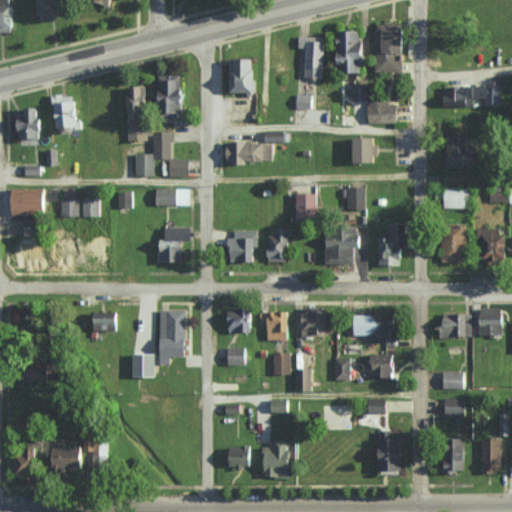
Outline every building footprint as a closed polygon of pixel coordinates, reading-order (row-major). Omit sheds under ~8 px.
[(12,0),(0,0),(0,32),(13,32),(12,0)] [(60,18),(58,0),(37,0),(38,20),(60,18)] [(403,72),(403,54),(404,54),(404,23),(376,23),(376,72),(403,72)] [(362,72),(362,63),(365,63),(365,30),(340,31),(341,73),(362,72)] [(306,48),(305,77),(324,77),(325,36),(300,36),(300,48),(306,48)] [(255,92),(255,59),(231,59),(231,92),(255,92)] [(183,74),(159,75),(160,115),(184,115),(183,74)] [(398,122),(397,95),(371,95),(371,83),(353,84),(353,100),(368,99),(369,123),(398,122)] [(472,106),(472,98),(485,98),(486,106),(501,106),(501,85),(446,86),(447,106),(472,106)] [(130,139),(152,138),(149,86),(127,87),(130,139)] [(313,108),(313,94),(296,93),(296,108),(313,108)] [(79,131),(77,94),(53,95),(55,132),(79,131)] [(41,139),(40,109),(17,109),(18,139),(41,139)] [(173,158),(172,131),(154,132),(155,158),(173,158)] [(265,141),(285,142),(285,131),(266,131),(265,141)] [(473,134),(449,135),(450,168),(477,167),(476,145),(473,145),(473,134)] [(378,137),(357,138),(358,163),(379,162),(378,137)] [(273,142),(228,143),(228,162),(274,161),(273,142)] [(58,165),(58,149),(47,150),(48,165),(58,165)] [(137,175),(154,175),(154,153),(136,153),(137,175)] [(171,176),(190,175),(190,158),(170,159),(171,176)] [(26,175),(41,174),(41,164),(26,165),(26,175)] [(366,187),(348,186),(348,209),(366,209),(366,187)] [(471,208),(472,188),(447,187),(446,207),(471,208)] [(49,188),(14,188),(14,215),(49,215),(49,188)] [(192,204),(192,188),(158,188),(157,204),(192,204)] [(134,207),(134,191),(118,191),(119,207),(134,207)] [(297,194),(298,220),(319,219),(319,193),(297,194)] [(101,198),(83,199),(84,216),(101,215),(101,198)] [(65,199),(66,216),(81,216),(80,199),(65,199)] [(40,218),(25,218),(24,236),(40,236),(40,218)] [(406,223),(389,223),(388,237),(380,236),(379,264),(405,265),(406,223)] [(444,262),(468,261),(467,224),(443,224),(444,262)] [(160,261),(181,262),(181,250),(185,250),(185,241),(192,241),(192,227),(167,227),(166,240),(160,240),(160,261)] [(289,261),(289,228),(277,228),(277,235),(269,235),(268,261),(289,261)] [(326,262),(356,263),(356,247),(363,247),(363,228),(327,228),(326,262)] [(505,228),(480,229),(481,262),(505,262),(505,228)] [(254,262),(255,230),(235,230),(235,237),(229,237),(229,261),(254,262)] [(109,236),(92,237),(92,247),(89,247),(89,263),(110,262),(109,236)] [(43,237),(17,238),(18,265),(43,264),(43,237)] [(78,259),(78,237),(55,237),(55,259),(78,259)] [(327,335),(326,307),(302,307),(303,335),(327,335)] [(481,307),(480,335),(504,335),(504,308),(481,307)] [(252,332),(252,308),(229,308),(229,332),(252,332)] [(187,310),(162,309),(161,363),(172,364),(172,356),(187,356),(187,310)] [(94,330),(119,331),(120,312),(94,311),(94,330)] [(289,311),(260,312),(260,323),(269,323),(269,340),(289,340),(289,311)] [(395,313),(370,313),(370,322),(364,322),(364,335),(374,335),(374,339),(395,339),(395,313)] [(441,337),(472,336),(471,313),(444,314),(444,328),(440,328),(441,337)] [(247,364),(247,347),(230,347),(230,364),(247,364)] [(290,352),(273,353),(274,374),(291,374),(290,352)] [(396,377),(395,353),(371,354),(371,378),(396,377)] [(156,377),(157,354),(135,354),(135,376),(156,377)] [(352,380),(352,358),(335,357),(335,379),(352,380)] [(51,366),(27,366),(27,383),(52,382),(51,366)] [(313,391),(313,368),(295,369),(296,391),(313,391)] [(465,387),(465,371),(443,372),(444,388),(465,387)] [(388,413),(388,399),(371,398),(371,412),(388,413)] [(446,416),(466,415),(466,398),(445,398),(446,416)] [(271,412),(288,412),(289,400),(271,399),(271,412)] [(160,418),(176,418),(177,404),(160,404),(160,418)] [(511,421),(502,421),(502,414),(499,414),(500,436),(511,435),(511,421)] [(404,470),(403,431),(388,432),(388,439),(380,439),(381,471),(404,470)] [(100,453),(101,434),(85,434),(84,452),(100,453)] [(446,472),(468,472),(467,438),(445,439),(446,472)] [(481,471),(502,471),(503,439),(482,438),(481,471)] [(291,477),(290,442),(264,443),(265,478),(291,477)] [(250,467),(251,447),(229,446),(229,466),(250,467)] [(84,468),(84,448),(52,448),(52,469),(84,468)] [(34,474),(33,452),(16,453),(17,475),(34,474)]
